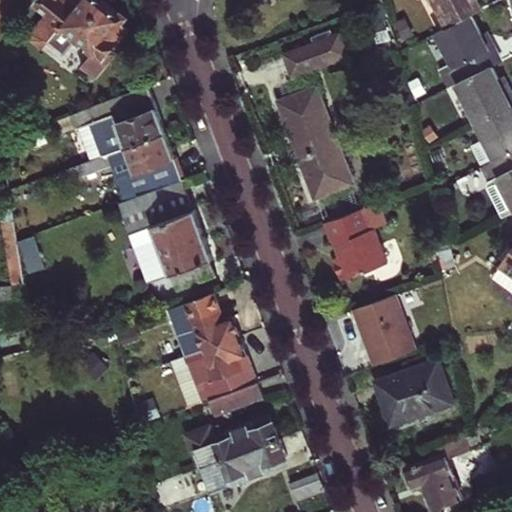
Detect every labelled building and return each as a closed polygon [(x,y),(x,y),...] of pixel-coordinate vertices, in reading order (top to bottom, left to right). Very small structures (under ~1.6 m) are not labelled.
[(0,0),(0,26),(10,28),(14,0),(0,0)] [(66,54),(79,40),(107,4),(101,0),(39,0),(36,4),(49,15),(33,35),(33,40),(44,48),(50,41),(66,54)] [(435,0),(449,26),(472,14),(484,8),(479,0),(435,0)] [(120,21),(123,17),(107,4),(79,40),(93,52),(82,66),(95,76),(114,53),(109,50),(127,27),(120,21)] [(449,26),(438,31),(455,65),(442,72),(450,88),(458,83),(493,66),(503,61),(495,45),(490,48),(483,34),(472,14),(449,26)] [(385,20),(371,23),(375,43),(390,40),(385,20)] [(403,22),(399,31),(411,38),(416,29),(403,22)] [(483,34),(490,48),(495,45),(491,37),(488,31),(483,34)] [(288,56),(295,74),(347,55),(340,37),(288,56)] [(157,64),(152,66),(149,71),(152,77),(157,79),(162,76),(165,72),(162,67),(157,64)] [(458,83),(478,122),(511,104),(511,90),(507,82),(502,84),(500,79),(493,66),(458,83)] [(412,87),(417,96),(426,92),(421,82),(412,87)] [(149,85),(59,120),(64,132),(77,126),(79,128),(90,123),(103,156),(167,131),(158,108),(149,85)] [(296,137),(318,196),(353,182),(318,89),(283,102),(296,137)] [(511,104),(478,122),(498,160),(511,152),(511,104)] [(79,128),(92,160),(103,156),(90,123),(79,128)] [(36,144),(47,140),(43,129),(32,133),(36,144)] [(74,175),(75,177),(113,163),(126,200),(129,199),(184,179),(182,173),(176,158),(177,158),(167,131),(103,156),(92,160),(71,168),(71,169),(74,175)] [(490,181),(487,183),(505,217),(511,213),(511,152),(498,160),(483,167),(490,181)] [(62,179),(74,175),(71,169),(60,174),(62,179)] [(204,232),(195,208),(184,179),(129,199),(126,200),(120,202),(136,247),(159,239),(172,273),(178,290),(218,274),(212,259),(214,258),(204,232)] [(380,226),(390,223),(382,201),(328,221),(343,255),(335,258),(340,270),(343,279),(393,261),(380,226)] [(13,208),(1,209),(13,285),(25,283),(18,240),(13,208)] [(19,241),(30,273),(47,267),(36,235),(19,241)] [(136,247),(148,282),(172,273),(159,239),(136,247)] [(424,246),(428,259),(438,257),(435,243),(424,246)] [(439,248),(442,268),(456,264),(451,244),(439,248)] [(511,250),(501,265),(502,265),(511,272),(511,250)] [(511,272),(502,265),(493,278),(511,291),(511,272)] [(0,287),(2,299),(12,297),(10,285),(0,287)] [(170,308),(188,355),(207,348),(241,335),(237,323),(234,316),(224,320),(214,292),(170,308)] [(418,349),(398,293),(356,308),(372,349),(373,348),(379,363),(418,349)] [(120,328),(124,345),(139,341),(135,325),(120,328)] [(74,339),(77,351),(89,348),(86,335),(74,339)] [(252,362),(249,364),(248,360),(246,356),(249,355),(241,335),(207,348),(188,355),(186,355),(204,400),(204,402),(210,400),(259,382),(252,362)] [(186,355),(173,360),(190,405),(204,400),(186,355)] [(393,422),(454,400),(438,359),(378,381),(387,406),(393,422)] [(210,400),(215,414),(265,396),(259,382),(210,400)] [(139,405),(144,419),(154,416),(148,402),(139,405)] [(189,434),(201,467),(280,438),(277,428),(274,420),(256,427),(254,422),(215,436),(211,425),(189,434)] [(210,491),(271,468),(269,463),(287,456),(283,446),(280,438),(201,467),(210,491)] [(472,449),(467,438),(430,451),(432,457),(407,467),(415,488),(424,484),(427,492),(424,496),(426,500),(427,505),(432,510),(463,499),(448,458),(472,449)] [(291,483),(297,501),(326,490),(319,472),(291,483)] [(53,479),(60,511),(65,511),(64,506),(69,505),(63,477),(53,479)]
